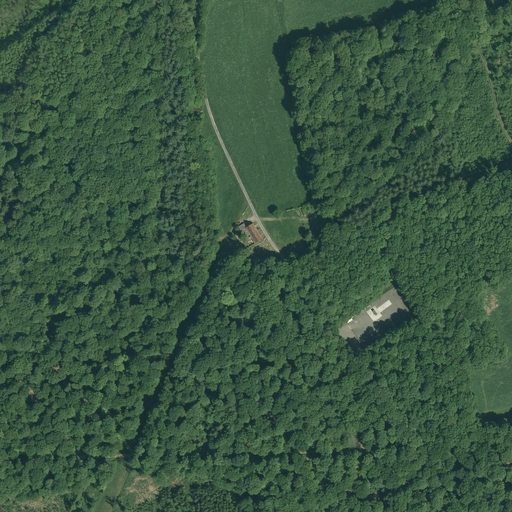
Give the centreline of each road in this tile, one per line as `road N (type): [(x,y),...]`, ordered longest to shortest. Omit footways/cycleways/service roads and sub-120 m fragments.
road 1 (track): [(0,456),(350,451)]
road 2 (residential): [(197,0),(206,100),(275,244)]
road 3 (track): [(511,160),(394,193),(293,271)]
road 4 (unknown): [(135,451),(176,413),(223,284)]
road 5 (track): [(333,330),(390,438)]
